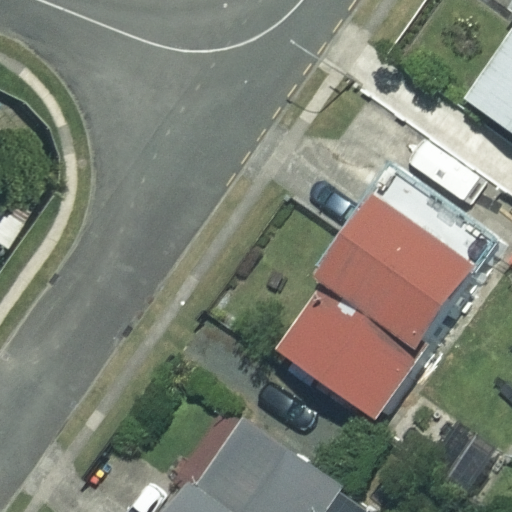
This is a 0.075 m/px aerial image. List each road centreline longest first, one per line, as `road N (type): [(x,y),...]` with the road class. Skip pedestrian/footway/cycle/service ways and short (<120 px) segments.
road 1 (residential): [(146,48),(162,108),(157,161),(133,227),(0,448)]
road 2 (residential): [(301,0),(282,27),(209,51),(146,48)]
road 3 (residential): [(20,0),(146,48)]
